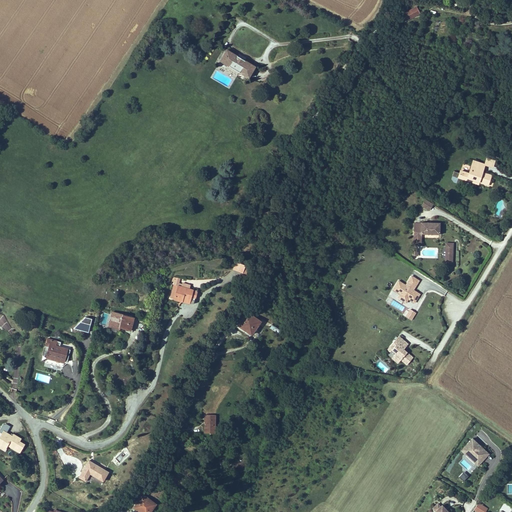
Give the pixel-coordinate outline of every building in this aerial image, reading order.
[(418,6),(403,13),(405,20),(420,13),(418,6)] [(260,63),(230,45),(223,57),(253,74),(260,63)] [(472,167),(471,169),(465,167),(461,176),(472,182),(475,177),(481,179),(479,185),(483,187),(486,182),(489,183),(490,180),(497,183),(501,174),(494,171),(487,167),(490,161),(485,158),(481,166),(479,170),(474,168),(472,167)] [(490,161),(487,167),(494,171),(497,164),(490,161)] [(438,201),(432,196),(427,203),(433,208),(438,201)] [(446,223),(422,222),(421,241),(428,241),(428,233),(446,234),(446,223)] [(460,242),(452,241),(452,261),(459,261),(460,242)] [(249,267),(235,262),(232,270),(246,275),(249,267)] [(398,281),(392,290),(400,295),(397,298),(406,304),(409,300),(415,304),(421,294),(414,290),(420,281),(411,276),(406,285),(398,281)] [(198,291),(190,289),(191,285),(182,283),(182,284),(179,283),(178,287),(176,292),(175,292),(174,293),(172,292),(170,298),(174,299),(173,300),(183,302),(184,299),(190,301),(190,303),(193,304),(195,298),(196,299),(198,291)] [(412,321),(416,313),(410,309),(406,317),(412,321)] [(261,322),(247,312),(238,327),(252,336),(261,322)] [(134,318),(112,313),(109,327),(119,330),(119,328),(131,331),(134,318)] [(88,333),(92,319),(85,317),(73,329),(88,333)] [(398,364),(401,361),(407,365),(413,358),(404,350),(409,344),(399,336),(386,350),(390,353),(391,351),(395,355),(392,359),(398,364)] [(64,364),(68,349),(56,346),(58,341),(47,338),(45,346),(48,347),(45,359),(64,364)] [(215,434),(216,416),(208,415),(207,424),(204,424),(204,433),(215,434)] [(7,433),(10,426),(6,424),(3,424),(0,429),(0,432),(1,433),(3,431),(7,433)] [(7,447),(20,454),(25,445),(20,442),(22,439),(14,434),(12,436),(7,433),(3,431),(1,433),(0,435),(0,446),(6,450),(7,447)] [(472,437),(460,450),(477,466),(489,454),(472,437)] [(109,472),(88,460),(78,478),(86,482),(90,475),(103,483),(109,472)] [(196,462),(192,467),(197,470),(201,464),(196,462)] [(464,472),(459,477),(464,481),(469,476),(464,472)] [(143,495),(133,509),(137,511),(151,511),(157,505),(143,495)] [(474,510),(476,511),(484,511),(485,511),(488,508),(479,502),(474,510)] [(434,511),(439,505),(437,503),(431,508),(434,511)]
